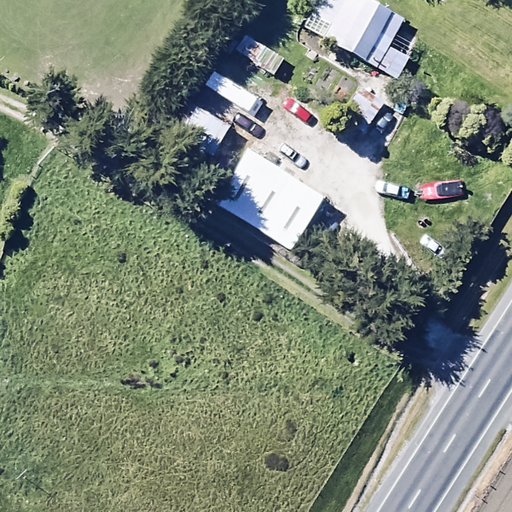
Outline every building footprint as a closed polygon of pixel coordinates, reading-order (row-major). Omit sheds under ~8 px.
[(309,2),(281,51),(376,104),(396,70),(376,58),(384,44),(309,2)] [(224,55),(212,71),(253,101),(265,84),(224,55)] [(361,127),(338,111),(317,140),(340,157),(361,127)] [(209,152),(168,124),(153,147),(194,174),(209,152)] [(303,224),(227,175),(193,227),(269,277),(303,224)]
